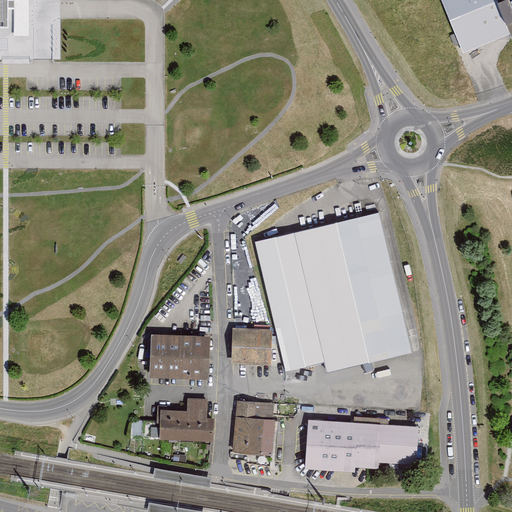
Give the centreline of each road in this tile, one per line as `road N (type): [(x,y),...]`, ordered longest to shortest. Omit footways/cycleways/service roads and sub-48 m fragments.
road 1 (residential): [(216,211),(218,475),(348,491)]
road 2 (unclassified): [(0,408),(44,411),(85,393),(133,315),(156,246),(177,225),(216,211)]
road 3 (tertiary): [(431,224),(453,334),(466,490)]
road 4 (unclassified): [(216,211),(344,167)]
